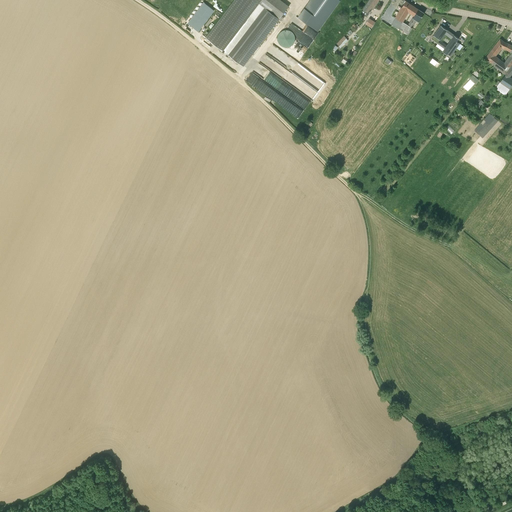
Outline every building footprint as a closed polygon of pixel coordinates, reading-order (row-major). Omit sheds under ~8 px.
[(234,0),(206,38),(243,66),(289,6),(280,0),(234,0)] [(310,0),(298,17),(318,31),(340,1),(338,0),(310,0)] [(369,0),(363,9),(364,10),(361,13),(367,17),(372,9),(372,10),(378,0),(369,0)] [(415,7),(406,1),(396,17),(403,21),(409,10),(415,14),(419,9),(415,7)] [(215,11),(203,2),(187,23),(198,32),(215,11)] [(419,9),(415,14),(408,25),(403,21),(396,17),(392,24),(404,31),(402,34),(407,37),(413,28),(412,28),(417,20),(419,22),(424,13),(419,9)] [(372,27),(376,21),(370,17),(366,23),(372,27)] [(214,26),(211,23),(203,31),(206,34),(214,26)] [(441,25),(434,34),(434,35),(440,40),(441,39),(445,34),(449,37),(452,33),(441,25)] [(283,48),(297,43),(291,28),(277,33),(283,48)] [(337,43),(341,47),(349,39),(345,35),(337,43)] [(452,39),(447,46),(444,49),(443,51),(447,54),(449,51),(453,53),(457,48),(460,44),(457,41),(459,38),(459,39),(459,38),(454,35),(452,39)] [(508,69),(510,67),(504,63),(500,60),(495,56),(502,47),(505,49),(508,44),(505,42),(500,39),(497,43),(486,58),(505,73),(508,69)] [(441,46),(444,49),(447,46),(440,40),(437,43),(438,44),(441,46)] [(511,65),(506,74),(505,74),(499,83),(498,82),(494,87),(496,88),(495,89),(505,95),(511,85),(511,77),(509,76),(511,73),(511,65)] [(468,91),(475,82),(476,83),(478,80),(477,80),(473,76),(472,75),(470,78),(470,79),(463,87),(468,91)] [(476,128),(477,128),(475,131),(483,138),(485,135),(498,121),(490,113),(476,128)]
